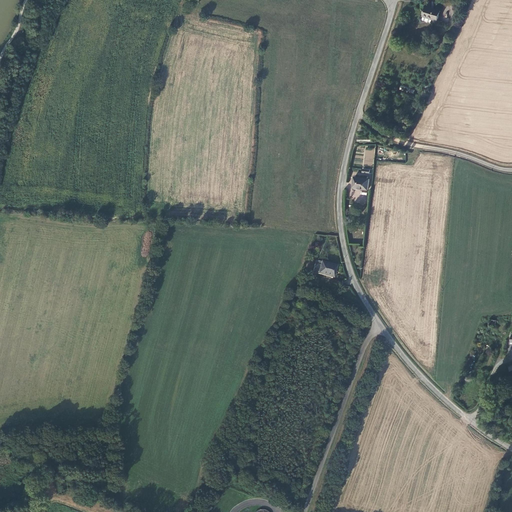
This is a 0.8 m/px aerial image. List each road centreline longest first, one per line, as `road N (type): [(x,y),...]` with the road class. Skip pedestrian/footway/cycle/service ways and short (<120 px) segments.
road 1 (tertiary): [(357,114),(342,169),(340,228),(354,282),(375,317)]
road 2 (unclassified): [(375,317),(304,511)]
road 3 (unclassified): [(357,114),(402,141),(511,169)]
road 4 (tertiary): [(375,317),(421,377),(474,422)]
